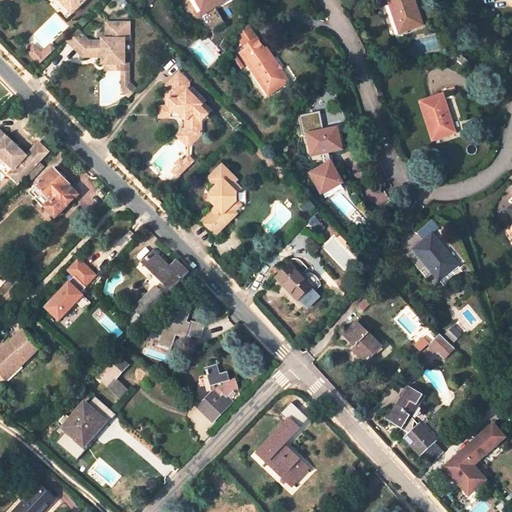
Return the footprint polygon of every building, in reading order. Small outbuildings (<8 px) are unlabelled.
[(57,0),(72,14),(86,1),(85,0),(57,0)] [(191,0),(200,15),(225,1),(224,0),(191,0)] [(423,25),(414,0),(388,0),(400,33),(423,25)] [(212,29),(223,22),(215,9),(204,15),(212,29)] [(89,42),(78,31),(67,41),(83,57),(102,58),(102,65),(111,65),(111,72),(123,72),(123,65),(125,65),(125,41),(130,41),(130,24),(107,24),(107,40),(102,40),(102,43),(89,42)] [(249,25),(238,37),(244,46),(257,38),(249,25)] [(246,61),(268,94),(288,82),(266,48),(264,50),(257,38),(244,46),(246,49),(239,54),(244,62),(246,61)] [(40,65),(49,57),(44,52),(42,54),(34,46),(28,53),(40,65)] [(49,57),(55,50),(51,46),(44,52),(49,57)] [(125,65),(123,65),(123,72),(122,91),(129,98),(136,91),(129,84),(129,66),(125,65)] [(182,133),(193,144),(202,135),(202,122),(208,115),(208,109),(204,104),(206,102),(193,89),(189,89),(189,84),(179,74),(166,87),(170,91),(166,94),(167,108),(167,114),(178,113),(183,118),(186,121),(186,129),(182,133)] [(455,132),(443,94),(420,101),(433,140),(455,132)] [(183,118),(178,113),(167,114),(167,108),(160,108),(160,119),(183,118)] [(342,183),(330,162),(328,152),(340,150),(338,141),(340,141),(337,128),(307,134),(312,155),(321,154),(323,166),(309,175),(321,195),(342,183)] [(0,131),(0,157),(13,171),(14,170),(25,179),(49,153),(38,143),(26,156),(0,131)] [(193,144),(182,133),(178,137),(189,148),(193,144)] [(193,162),(189,158),(173,173),(177,177),(193,162)] [(211,192),(212,203),(216,208),(201,222),(215,236),(230,221),(227,218),(234,212),(234,211),(241,205),(237,201),(237,194),(241,189),(235,183),(228,176),(231,173),(222,165),(207,179),(216,187),(211,192)] [(51,201),(46,207),(56,217),(78,195),(52,169),(36,186),(51,201)] [(13,171),(9,175),(19,185),(25,179),(14,170),(13,171)] [(228,176),(235,183),(238,181),(231,173),(228,176)] [(234,212),(227,218),(230,221),(237,215),(234,212)] [(319,222),(314,226),(320,234),(325,229),(319,222)] [(16,231),(12,228),(5,235),(8,239),(16,231)] [(457,266),(432,234),(414,249),(439,280),(457,266)] [(144,264),(170,290),(189,274),(177,262),(170,268),(155,253),(144,264)] [(297,301),(312,286),(297,272),(304,265),(298,258),(276,279),(297,301)] [(97,277),(78,260),(67,272),(74,278),(45,310),(60,323),(77,304),(85,312),(92,305),(81,295),(87,289),(86,288),(97,277)] [(472,278),(468,268),(457,273),(461,283),(472,278)] [(163,297),(154,287),(133,308),(137,312),(142,317),(163,297)] [(374,302),(368,296),(358,306),(365,312),(374,302)] [(137,312),(127,321),(133,327),(142,317),(137,312)] [(200,342),(205,322),(163,313),(157,344),(172,347),(174,336),(200,342)] [(344,336),(361,354),(358,357),(366,364),(376,353),(373,350),(379,344),(357,322),(344,336)] [(453,326),(445,333),(454,341),(461,334),(453,326)] [(0,373),(6,380),(40,349),(22,330),(0,350),(0,373)] [(429,344),(444,359),(455,349),(440,334),(429,344)] [(424,338),(414,344),(418,351),(428,345),(424,338)] [(379,344),(373,350),(376,353),(382,347),(379,344)] [(128,365),(117,356),(97,376),(108,386),(115,379),(128,365)] [(199,406),(214,421),(232,402),(228,397),(234,390),(238,389),(235,378),(229,380),(227,373),(219,375),(216,366),(205,369),(208,379),(213,378),(216,385),(219,385),(199,406)] [(118,397),(125,389),(115,379),(108,386),(118,397)] [(404,437),(421,456),(424,453),(430,460),(441,449),(436,442),(437,441),(420,424),(414,429),(413,428),(416,422),(412,417),(425,397),(419,393),(417,392),(409,387),(388,421),(402,429),(409,433),(406,436),(404,437)] [(106,421),(84,403),(70,419),(65,415),(60,421),(64,426),(62,428),(81,445),(91,433),(94,435),(106,421)] [(307,421),(296,411),(288,420),(298,430),(307,421)] [(298,430),(288,420),(257,453),(293,488),(311,469),(285,444),(298,430)] [(469,495),(485,481),(473,466),(505,438),(493,424),(447,465),(450,468),(447,471),(469,495)] [(151,449),(132,432),(122,443),(140,460),(151,449)] [(81,445),(84,448),(94,435),(91,433),(81,445)] [(433,463),(444,452),(441,449),(430,460),(433,463)] [(37,467),(22,453),(12,464),(27,477),(37,467)] [(41,511),(53,499),(38,486),(13,511),(41,511)]
